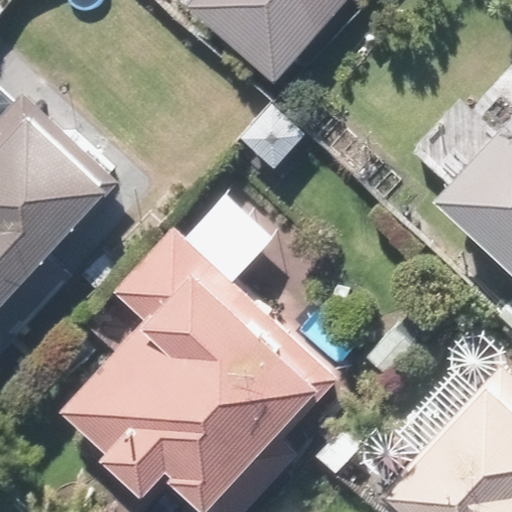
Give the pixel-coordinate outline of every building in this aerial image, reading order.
[(191,0),(270,73),(338,0),(191,0)] [(0,289),(107,181),(16,92),(0,108),(0,289)] [(511,104),(428,194),(511,272),(511,104)] [(271,451),(340,381),(232,277),(271,236),(224,191),(182,234),(172,224),(111,288),(143,319),(62,403),(104,444),(96,453),(137,493),(162,467),(208,511),(244,511),(288,467),(271,451)] [(511,511),(511,374),(509,371),(382,489),(402,511),(511,511)]
